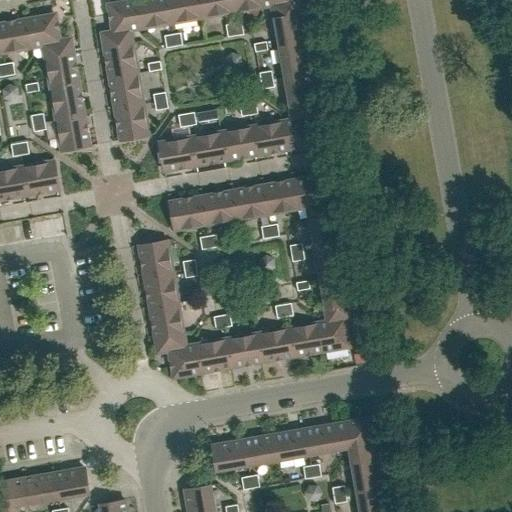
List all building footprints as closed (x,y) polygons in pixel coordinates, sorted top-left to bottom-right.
[(135,0),(108,5),(113,31),(102,33),(105,47),(132,43),(130,29),(139,28),(135,0)] [(136,0),(135,0),(139,28),(170,22),(166,0),(136,0)] [(166,0),(170,22),(201,17),(197,0),(166,0)] [(197,0),(201,17),(232,12),(229,0),(197,0)] [(229,0),(232,12),(262,6),(261,0),(229,0)] [(298,14),(295,0),(291,0),(288,0),(261,0),(262,6),(272,5),(274,18),(298,14)] [(73,53),(71,39),(60,41),(55,14),(29,19),(34,46),(43,45),(46,58),(73,53)] [(303,43),(298,14),(274,18),(279,47),(303,43)] [(0,35),(3,52),(34,46),(29,19),(0,23),(0,35)] [(233,24),(235,36),(243,34),(241,22),(233,24)] [(227,37),(235,36),(233,24),(225,25),(227,37)] [(180,33),(172,34),(174,47),(182,46),(180,33)] [(174,47),(172,34),(164,35),(166,48),(174,47)] [(254,43),(255,52),(268,50),(266,41),(254,43)] [(138,73),(132,43),(105,47),(110,78),(138,73)] [(309,72),(303,43),(279,47),(285,77),(309,72)] [(78,84),(73,53),(46,58),(51,89),(78,84)] [(161,70),(160,61),(147,63),(149,72),(161,70)] [(13,62),(4,64),(6,76),(15,75),(13,62)] [(262,81),(274,79),(272,71),(260,73),(262,81)] [(314,102),(309,72),(285,77),(290,106),(314,102)] [(115,109),(143,104),(138,73),(110,78),(115,109)] [(274,79),(262,81),(263,89),(275,87),(274,79)] [(39,91),(37,83),(25,85),(26,93),(39,91)] [(84,115),(78,84),(51,89),(56,119),(84,115)] [(153,94),(154,102),(166,100),(165,92),(153,94)] [(166,100),(154,102),(155,110),(168,108),(166,100)] [(256,102),(247,103),(249,115),(257,114),(256,102)] [(309,118),(316,116),(314,102),(290,106),(292,119),(283,121),(287,149),(314,144),(312,135),(309,118)] [(249,115),(247,103),(239,104),(241,117),(249,115)] [(115,109),(121,140),(148,136),(143,104),(115,109)] [(31,115),(32,124),(44,121),(43,113),(31,115)] [(186,114),(188,126),(197,124),(194,113),(186,114)] [(180,127),(188,126),(186,114),(178,115),(180,127)] [(62,151),(89,146),(84,115),(56,119),(62,151)] [(44,121),(32,124),(34,132),(46,129),(44,121)] [(257,154),(287,149),(283,121),(252,127),(257,154)] [(221,132),(226,160),(257,154),(252,127),(221,132)] [(190,137),(195,165),(226,160),(221,132),(190,137)] [(159,143),(164,170),(195,165),(190,137),(159,143)] [(19,143),(21,155),(29,154),(27,142),(19,143)] [(12,156),(21,155),(19,143),(11,144),(12,156)] [(54,161),(25,166),(23,167),(28,194),(59,189),(54,161)] [(23,167),(0,170),(0,199),(28,194),(23,167)] [(324,202),(319,176),(293,180),(298,208),(307,206),(310,220),(334,216),(331,201),(324,202)] [(262,186),(267,213),(298,208),(293,180),(262,186)] [(231,191),(236,219),(267,213),(262,186),(231,191)] [(201,197),(206,224),(236,219),(231,191),(201,197)] [(169,202),(174,230),(206,224),(201,197),(169,202)] [(339,245),(334,216),(310,220),(315,249),(339,245)] [(277,224),(269,225),(271,237),(279,236),(277,224)] [(271,237),(269,225),(261,226),(263,238),(271,237)] [(208,235),(210,248),(218,247),(216,234),(208,235)] [(199,237),(201,249),(210,248),(208,235),(199,237)] [(167,240),(139,245),(145,276),(172,272),(167,240)] [(289,245),(291,253),(303,251),(302,243),(289,245)] [(344,274),(339,245),(315,249),(320,278),(344,274)] [(303,251),(291,253),(292,262),(305,260),(303,251)] [(183,261),(184,270),(196,268),(195,259),(183,261)] [(196,268),(184,270),(185,278),(197,276),(196,268)] [(172,272),(145,276),(150,307),(178,302),(172,272)] [(325,307),(349,303),(344,274),(320,278),(325,307)] [(308,280),(296,282),(297,291),(310,289),(308,280)] [(202,298),(189,300),(190,308),(203,306),(202,298)] [(150,307),(156,338),(183,333),(178,302),(150,307)] [(291,303),(283,304),(285,317),(293,315),(291,303)] [(318,323),(323,350),(349,346),(344,319),(352,318),(349,303),(325,307),(327,321),(318,323)] [(285,317),(283,304),(275,306),(277,318),(285,317)] [(229,314),(221,315),(223,328),(232,326),(229,314)] [(223,328),(221,315),(213,316),(215,329),(223,328)] [(287,328),(292,356),(323,350),(318,323),(287,328)] [(256,334),(261,361),(292,356),(287,328),(256,334)] [(195,344),(185,346),(183,333),(156,338),(158,352),(169,350),(174,376),(200,372),(195,344)] [(226,339),(231,367),(261,361),(256,334),(226,339)] [(195,344),(200,372),(231,367),(226,339),(195,344)] [(376,456),(369,418),(335,424),(340,448),(350,446),(352,460),(376,456)] [(340,448),(335,424),(305,429),(309,453),(340,448)] [(309,453),(305,429),(274,435),(278,459),(309,453)] [(278,459),(274,435),(243,440),(247,464),(278,459)] [(212,446),(216,470),(247,464),(243,440),(212,446)] [(357,491),(381,487),(376,456),(352,460),(357,491)] [(313,477),(321,476),(319,464),(311,465),(313,477)] [(313,477),(311,465),(303,467),(305,479),(313,477)] [(58,497),(89,492),(85,468),(53,473),(58,497)] [(53,473),(23,479),(27,503),(58,497),(53,473)] [(249,475),(251,488),(260,487),(257,474),(249,475)] [(243,490),(251,488),(249,475),(241,477),(243,490)] [(23,479),(0,482),(0,511),(18,511),(17,504),(27,503),(23,479)] [(214,511),(209,485),(185,489),(189,511),(214,511)] [(332,487),(333,495),(346,493),(344,485),(332,487)] [(360,511),(385,511),(381,487),(357,491),(360,511)] [(346,493),(333,495),(335,503),(347,502),(346,493)] [(126,511),(125,500),(101,504),(102,511),(126,511)]
